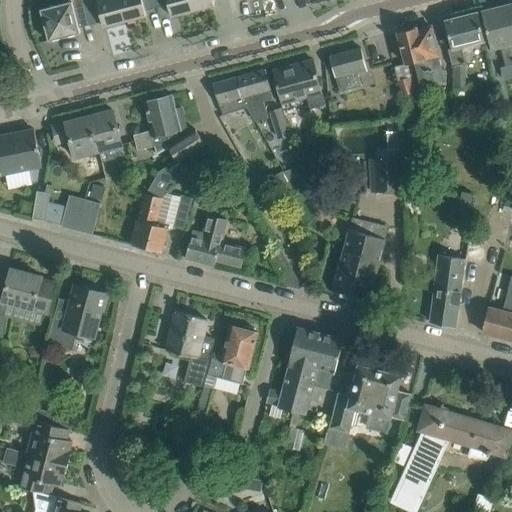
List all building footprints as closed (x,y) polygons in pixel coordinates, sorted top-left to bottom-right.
[(90,20),(84,0),(62,0),(63,3),(41,9),(49,40),(81,32),(79,27),(91,24),(90,20)] [(125,21),(119,0),(84,0),(90,20),(101,17),(104,26),(125,21)] [(156,3),(155,0),(119,0),(125,21),(147,15),(144,6),(156,3)] [(193,10),(190,0),(155,0),(156,3),(167,0),(172,16),(193,10)] [(190,0),(193,10),(215,5),(213,0),(190,0)] [(511,3),(503,6),(511,40),(511,3)] [(511,62),(511,40),(503,6),(482,11),(487,30),(491,47),(501,45),(506,64),(511,62)] [(467,96),(463,64),(465,62),(461,46),(485,40),(483,31),(478,12),(445,20),(450,39),(452,46),(448,47),(449,56),(452,65),(454,65),(456,94),(467,96)] [(442,67),(436,45),(431,26),(417,29),(416,27),(398,32),(403,51),(406,63),(395,66),(402,96),(414,94),(407,63),(414,61),(420,82),(429,80),(430,86),(439,84),(438,80),(443,79),(446,75),(444,69),(442,67)] [(355,73),(367,70),(361,47),(330,55),(335,76),(340,91),(358,86),(355,73)] [(325,103),(319,79),(313,60),(273,70),(278,90),(283,104),(308,97),(310,107),(325,103)] [(272,98),(269,88),(271,88),(266,69),(237,77),(245,103),(246,105),(255,120),(268,116),(264,100),(272,98)] [(245,103),(237,77),(213,83),(219,103),(223,113),(238,108),(237,105),(245,103)] [(179,139),(176,131),(188,128),(182,107),(176,108),(173,94),(144,101),(152,129),(134,134),(137,148),(154,144),(157,153),(172,143),(181,159),(205,144),(196,129),(179,139)] [(280,107),(268,111),(278,138),(289,134),(280,107)] [(122,144),(118,129),(113,109),(89,116),(97,150),(122,144)] [(97,150),(89,116),(65,122),(65,123),(53,126),(57,143),(69,140),(73,156),(97,150)] [(42,166),(34,128),(0,135),(0,168),(2,168),(3,174),(42,166)] [(334,156),(312,162),(313,164),(315,172),(335,166),(334,156)] [(401,157),(369,157),(370,189),(402,188),(401,157)] [(158,173),(144,193),(136,224),(131,243),(163,252),(168,232),(170,225),(185,229),(194,197),(182,194),(181,196),(166,192),(175,180),(167,167),(158,173)] [(297,167),(284,171),(289,180),(300,176),(298,169),(297,167)] [(284,171),(264,182),(266,184),(269,191),(289,180),(284,171)] [(93,185),(90,196),(102,199),(105,188),(93,185)] [(198,186),(192,205),(204,209),(209,189),(198,186)] [(37,190),(33,218),(46,220),(51,192),(37,190)] [(77,229),(84,198),(70,194),(62,225),(77,229)] [(93,233),(98,214),(101,202),(84,198),(77,229),(93,233)] [(246,248),(221,241),(227,219),(209,215),(204,233),(193,230),(186,257),(215,265),(216,259),(241,266),(246,248)] [(374,281),(380,257),(388,227),(356,219),(353,229),(349,228),(338,272),(333,291),(369,300),(374,281)] [(299,280),(290,265),(282,251),(271,257),(286,283),(297,286),(299,280)] [(460,307),(467,257),(439,254),(430,320),(456,326),(460,307)] [(49,312),(51,302),(56,283),(42,279),(43,276),(11,268),(4,294),(0,293),(0,340),(2,341),(7,302),(49,312)] [(488,307),(482,331),(500,336),(511,338),(511,276),(503,311),(488,307)] [(95,335),(101,312),(106,293),(75,284),(65,322),(54,319),(48,342),(74,348),(78,331),(95,335)] [(203,386),(215,338),(203,335),(207,318),(176,310),(166,350),(191,356),(185,381),(203,386)] [(213,356),(209,370),(223,374),(222,378),(224,378),(243,383),(247,367),(249,367),(258,332),(254,331),(255,328),(246,325),(245,328),(231,324),(226,344),(225,346),(221,345),(218,358),(213,356)] [(306,393),(317,346),(311,344),(314,331),(298,327),(282,391),(270,388),(267,402),(278,405),(278,407),(293,411),(298,402),(301,392),(306,393)] [(329,389),(333,373),(335,373),(338,360),(344,338),(314,331),(311,344),(317,346),(306,393),(301,392),(298,402),(293,411),(314,416),(321,387),(329,389)] [(404,419),(411,393),(397,390),(401,375),(359,365),(352,395),(339,392),(334,412),(330,427),(350,432),(356,407),(371,411),(367,425),(387,430),(391,416),(404,419)] [(36,401),(39,389),(24,386),(21,398),(36,401)] [(205,386),(200,406),(208,409),(214,388),(205,386)] [(392,502),(412,510),(448,437),(472,444),(469,455),(489,458),(491,449),(506,453),(511,434),(511,430),(427,405),(421,424),(420,429),(424,430),(392,502)] [(38,409),(36,419),(42,421),(54,424),(56,413),(38,409)] [(70,450),(72,440),(67,439),(68,433),(60,431),(62,427),(70,429),(70,428),(54,424),(42,421),(36,419),(27,454),(68,464),(72,451),(70,450)] [(291,427),(286,448),(300,451),(305,430),(291,427)] [(192,432),(187,447),(201,451),(205,435),(192,432)] [(65,476),(68,464),(27,454),(6,448),(3,464),(23,469),(19,485),(33,489),(44,492),(47,482),(60,485),(63,476),(65,476)] [(165,459),(164,465),(167,471),(173,473),(179,469),(181,463),(178,457),(171,455),(165,459)] [(143,462),(118,476),(131,499),(138,500),(155,494),(160,491),(143,462)] [(79,511),(82,502),(73,500),(44,492),(33,489),(36,508),(34,511),(79,511)]
